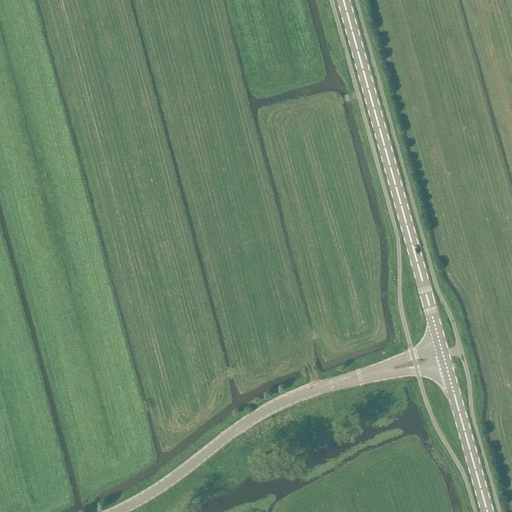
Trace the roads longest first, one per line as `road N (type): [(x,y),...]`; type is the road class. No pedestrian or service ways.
road 1 (tertiary): [(442,354),(342,0)]
road 2 (unclassified): [(116,511),(167,485),(254,416),(379,371)]
road 3 (tertiary): [(487,511),(442,354)]
